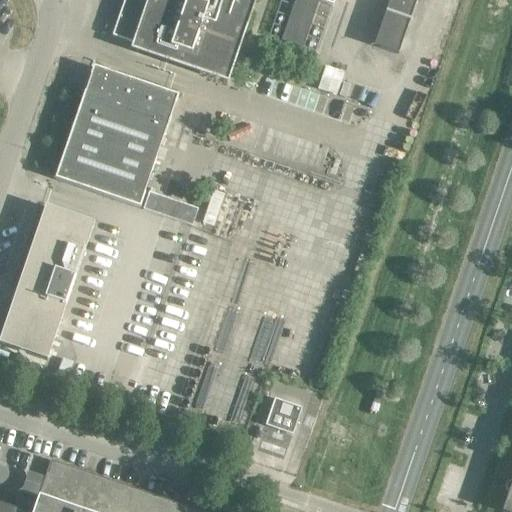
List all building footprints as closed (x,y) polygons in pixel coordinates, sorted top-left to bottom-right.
[(124,0),(112,37),(133,44),(130,51),(227,84),(256,0),(124,0)] [(294,0),(293,5),(279,0),(279,2),(293,6),(289,17),(275,12),(275,14),(289,18),(285,28),(271,24),(271,25),(284,30),(281,40),(267,35),(267,36),(278,40),(277,43),(282,45),(283,42),(317,54),(318,52),(303,47),(307,37),(321,42),(322,41),(307,36),(311,26),(325,31),(326,29),(312,24),(315,14),(329,19),(330,17),(316,12),(319,2),(333,7),(335,0),(294,0)] [(416,0),(389,0),(374,44),(398,53),(416,0)] [(93,67),(84,94),(56,173),(54,179),(139,208),(178,96),(93,67)] [(148,195),(142,210),(191,227),(197,212),(148,195)] [(94,224),(45,207),(13,301),(0,337),(0,345),(47,361),(94,224)] [(301,409),(274,400),(265,427),(292,436),(301,409)] [(199,511),(50,461),(32,511),(199,511)] [(511,511),(511,481),(501,511),(511,511)]
